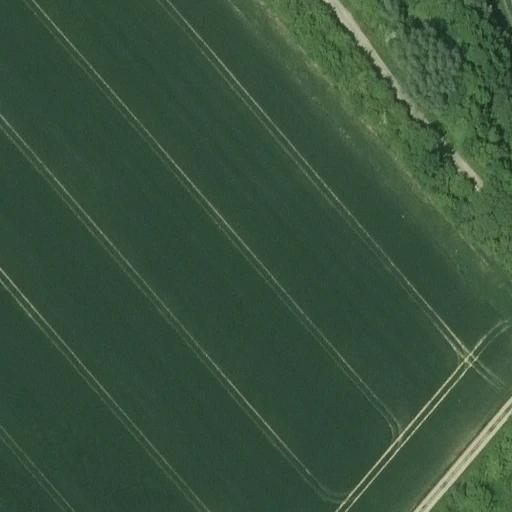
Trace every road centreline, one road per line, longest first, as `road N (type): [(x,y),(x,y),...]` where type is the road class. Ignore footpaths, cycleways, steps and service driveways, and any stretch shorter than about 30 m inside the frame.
road 1 (track): [(324,0),(511,220)]
road 2 (track): [(511,421),(433,511)]
